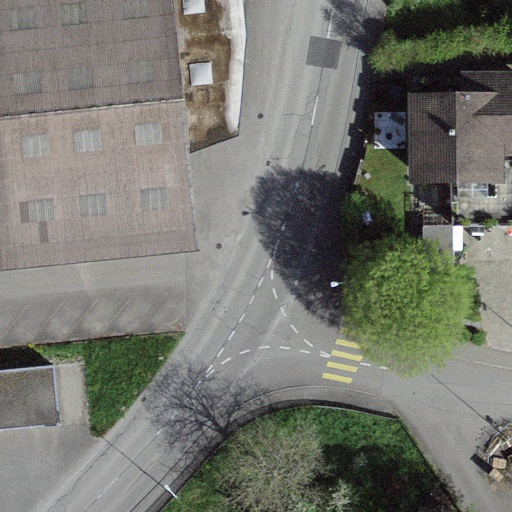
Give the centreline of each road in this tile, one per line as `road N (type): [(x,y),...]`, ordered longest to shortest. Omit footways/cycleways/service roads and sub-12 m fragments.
road 1 (tertiary): [(243,321),(294,187),(336,0)]
road 2 (tertiary): [(83,511),(210,371),(243,321)]
road 3 (residential): [(243,321),(418,379)]
road 4 (residential): [(418,379),(489,511)]
